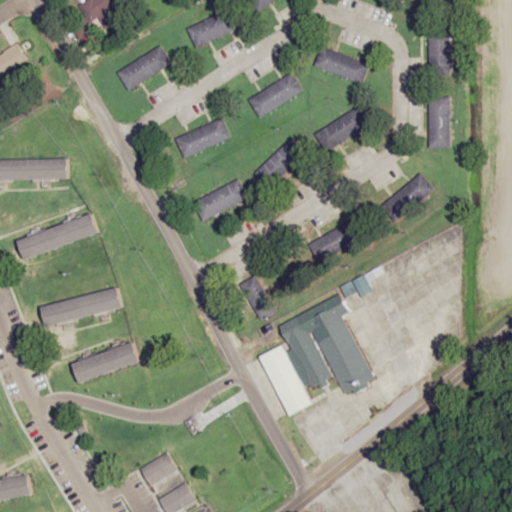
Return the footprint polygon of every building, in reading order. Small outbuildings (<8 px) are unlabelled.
[(89,0),(80,5),(89,23),(99,17),(105,29),(127,17),(117,0),(89,0)] [(276,0),(254,0),(251,2),(259,12),(276,0)] [(188,29),(197,48),(242,27),(234,8),(188,29)] [(430,72),(451,72),(451,28),(430,28),(430,72)] [(0,68),(7,77),(28,58),(15,42),(0,54),(0,68)] [(129,90),(172,64),(162,46),(118,72),(129,90)] [(361,84),(369,63),(322,46),(315,67),(361,84)] [(260,117),(304,92),(294,74),(250,99),(260,117)] [(429,99),(429,148),(451,148),(451,99),(429,99)] [(318,130),(327,148),(371,127),(362,108),(318,130)] [(184,158),(231,138),(223,118),(176,139),(184,158)] [(306,152),(292,138),(258,172),(272,186),(306,152)] [(0,159),(0,180),(71,180),(71,159),(0,159)] [(398,221),(435,189),(421,173),(384,205),(398,221)] [(203,220),(248,200),(240,181),(194,201),(203,220)] [(102,234),(96,215),(20,240),(26,258),(102,234)] [(328,235),(337,252),(363,237),(354,220),(328,235)] [(262,320),(276,311),(255,276),(241,284),(262,320)] [(48,326),(126,309),(121,290),(43,306),(48,326)] [(340,387),(350,383),(352,388),(372,380),(344,315),(350,313),(342,296),(297,315),(306,336),(316,332),(340,387)] [(75,363),(81,381),(142,363),(136,344),(75,363)] [(289,415),(312,405),(285,345),(262,356),(289,415)] [(142,468),(152,487),(179,472),(170,454),(142,468)] [(0,501),(34,495),(31,476),(0,481),(0,501)] [(161,500),(167,511),(178,511),(197,501),(187,484),(161,500)]
